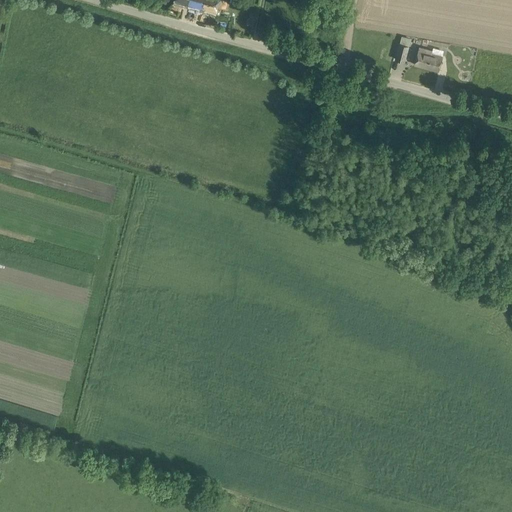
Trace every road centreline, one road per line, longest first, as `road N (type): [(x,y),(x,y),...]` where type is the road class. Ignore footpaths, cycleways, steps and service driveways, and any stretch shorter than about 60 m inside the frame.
road 1 (unclassified): [(346,71),(90,0)]
road 2 (unclassified): [(511,120),(346,71)]
